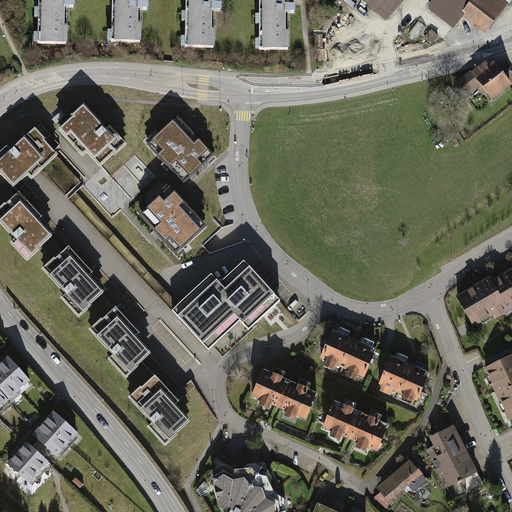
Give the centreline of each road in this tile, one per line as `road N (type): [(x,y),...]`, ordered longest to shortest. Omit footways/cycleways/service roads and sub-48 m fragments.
road 1 (residential): [(328,297),(305,329),(234,360),(220,398),(229,418),(324,460),(368,491)]
road 2 (secondary): [(175,511),(0,302)]
road 3 (secondary): [(244,90),(346,83),(511,41)]
road 4 (secondary): [(0,104),(34,86),(85,76),(244,90)]
road 5 (residential): [(244,90),(244,194),(258,229),(328,297)]
road 6 (residential): [(426,290),(511,491)]
